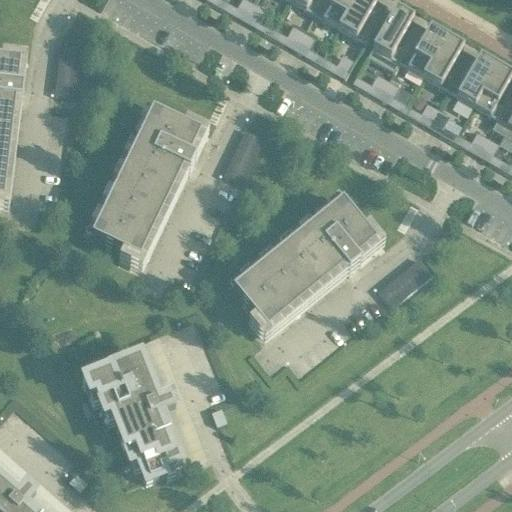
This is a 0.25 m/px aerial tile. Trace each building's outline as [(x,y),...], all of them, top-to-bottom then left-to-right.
[(213,0),(206,0),(205,4),(219,12),(223,5),(213,0)] [(292,0),(288,6),(313,21),(325,0),(292,0)] [(358,0),(325,0),(313,21),(338,35),(358,0)] [(364,50),(386,13),(364,0),(358,0),(338,35),(364,50)] [(237,13),(223,5),(219,12),(233,20),(237,13)] [(393,77),(398,69),(419,32),(393,17),(372,54),(373,55),(368,62),(393,77)] [(258,26),(255,33),(269,41),(273,34),(258,26)] [(444,46),(419,32),(398,69),(423,84),(444,46)] [(287,42),(273,34),(269,41),(283,49),(287,42)] [(423,84),(448,98),(469,60),(444,46),(423,84)] [(304,61),(319,70),(322,63),(308,55),(304,61)] [(448,98),(473,112),(494,75),(469,60),(448,98)] [(337,71),(322,63),(319,70),(333,78),(337,71)] [(20,68),(0,65),(0,106),(21,109),(23,94),(17,93),(20,68)] [(473,112),(498,127),(511,101),(511,85),(494,75),(473,112)] [(367,98),(371,91),(356,82),(352,89),(367,98)] [(66,91),(56,90),(55,101),(74,103),(75,92),(66,91)] [(511,101),(498,127),(493,135),(511,145),(511,101)] [(393,103),(389,110),(403,118),(407,111),(393,103)] [(421,119),(407,111),(403,118),(417,126),(421,119)] [(152,117),(91,244),(121,259),(165,169),(188,180),(195,166),(189,163),(200,140),(152,117)] [(443,132),(439,139),(453,147),(457,140),(443,132)] [(246,135),(244,140),(252,144),(254,139),(246,135)] [(263,144),(254,139),(252,144),(261,148),(263,144)] [(244,140),(242,144),(250,148),(252,144),(244,140)] [(471,148),(457,140),(453,147),(467,155),(471,148)] [(242,144),(239,148),(248,152),(250,148),(242,144)] [(252,144),(250,148),(259,152),(261,148),(252,144)] [(239,148),(237,152),(246,156),(248,152),(239,148)] [(250,148),(248,152),(257,156),(259,152),(250,148)] [(237,152),(235,156),(244,161),(246,156),(237,152)] [(248,152),(246,156),(255,161),(257,156),(248,152)] [(235,156),(233,161),(242,165),(244,161),(235,156)] [(246,156),(244,161),(253,165),(255,161),(246,156)] [(233,161),(231,165),(240,169),(242,165),(233,161)] [(244,161),(242,165),(251,169),(253,165),(244,161)] [(489,168),(503,176),(507,169),(493,161),(489,168)] [(231,165),(229,169),(238,173),(240,169),(231,165)] [(242,165),(240,169),(249,173),(251,169),(242,165)] [(229,169),(227,173),(236,177),(238,173),(229,169)] [(240,169),(238,173),(247,177),(249,173),(240,169)] [(511,171),(507,169),(503,176),(511,181),(511,171)] [(236,177),(227,173),(223,182),(240,191),(245,181),(236,177)] [(238,173),(236,177),(245,181),(247,177),(238,173)] [(342,208),(232,297),(254,324),(332,260),(348,280),(360,270),(356,266),(376,250),(342,208)] [(419,264),(415,267),(421,275),(425,272),(419,264)] [(415,267),(411,270),(417,278),(421,275),(415,267)] [(411,270),(408,273),(414,281),(417,278),(411,270)] [(431,279),(425,272),(421,275),(427,283),(431,279)] [(408,273),(404,276),(410,284),(414,281),(408,273)] [(421,275),(417,278),(424,285),(427,283),(421,275)] [(404,276),(401,279),(407,287),(410,284),(404,276)] [(417,278),(414,281),(420,288),(424,285),(417,278)] [(401,279),(397,282),(403,290),(407,287),(401,279)] [(414,281),(410,284),(416,291),(420,288),(414,281)] [(397,282),(393,285),(400,293),(403,290),(397,282)] [(410,284),(407,287),(413,294),(416,291),(410,284)] [(393,285),(390,288),(396,295),(400,293),(393,285)] [(407,287),(403,290),(409,297),(413,294),(407,287)] [(390,288),(386,291),(392,298),(396,295),(390,288)] [(403,290),(400,293),(406,300),(409,297),(403,290)] [(392,298),(386,291),(378,297),(390,312),(398,306),(392,298)] [(400,293),(396,295),(402,303),(406,300),(400,293)] [(396,295),(392,298),(398,306),(402,303),(396,295)] [(137,466),(146,489),(166,481),(163,474),(182,466),(165,424),(161,426),(159,420),(175,414),(170,402),(154,409),(153,405),(157,404),(140,361),(107,374),(108,378),(82,388),(89,405),(95,402),(104,423),(110,420),(130,469),(137,466)] [(221,414),(211,418),(216,431),(226,428),(221,414)] [(76,479),(69,487),(80,497),(87,489),(76,479)] [(24,511),(35,500),(25,492),(14,505),(11,502),(14,499),(0,487),(0,511),(24,511)]
